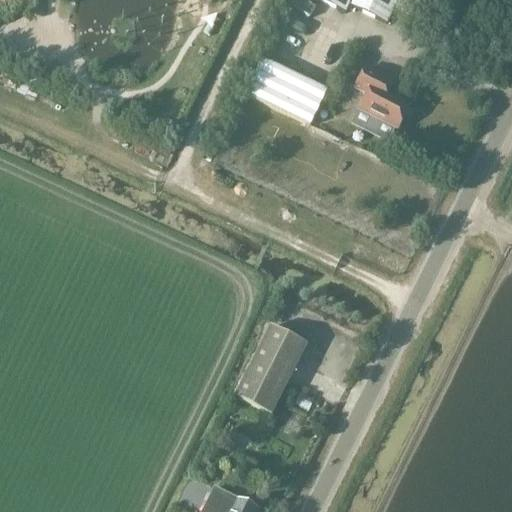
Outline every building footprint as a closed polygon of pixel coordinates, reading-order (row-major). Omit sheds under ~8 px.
[(313,0),(345,15),(348,8),(386,25),(392,12),(410,20),(419,0),(313,0)] [(261,62),(244,97),(309,129),(326,93),(261,62)] [(391,85),(361,70),(352,91),(363,97),(357,110),(396,130),(408,106),(386,96),(391,85)] [(269,329),(233,400),(270,419),(306,348),(269,329)] [(255,511),(256,511),(213,491),(212,492),(202,511),(255,511)]
